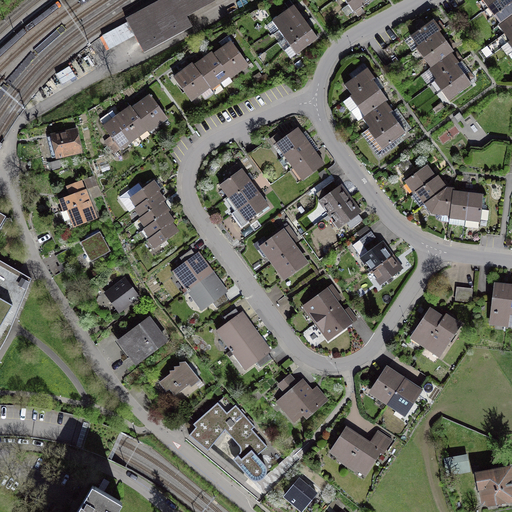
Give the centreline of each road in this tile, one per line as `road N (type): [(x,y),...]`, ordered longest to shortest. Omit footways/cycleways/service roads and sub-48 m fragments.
road 1 (residential): [(435,249),(364,354),(327,364),(294,344),(197,212),(189,173),(221,137),(316,101)]
road 2 (residential): [(250,511),(108,387),(24,243),(11,163),(31,114)]
road 3 (residential): [(316,101),(323,129),(371,198),(435,249)]
road 4 (residential): [(169,511),(99,464),(0,444)]
road 5 (residential): [(419,0),(337,47),(320,74),(316,101)]
